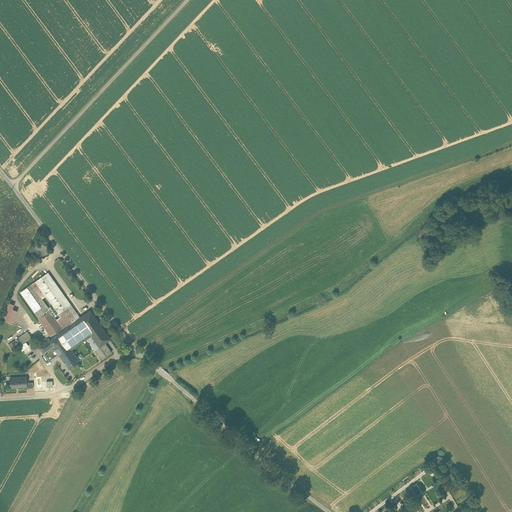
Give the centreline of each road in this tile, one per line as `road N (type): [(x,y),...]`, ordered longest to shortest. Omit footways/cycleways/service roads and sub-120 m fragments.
road 1 (track): [(511,143),(321,211),(131,344)]
road 2 (unclassified): [(131,344),(326,511)]
road 3 (track): [(187,0),(12,185)]
road 4 (unclassified): [(0,169),(131,344)]
road 5 (unclassified): [(0,399),(62,391),(131,344)]
